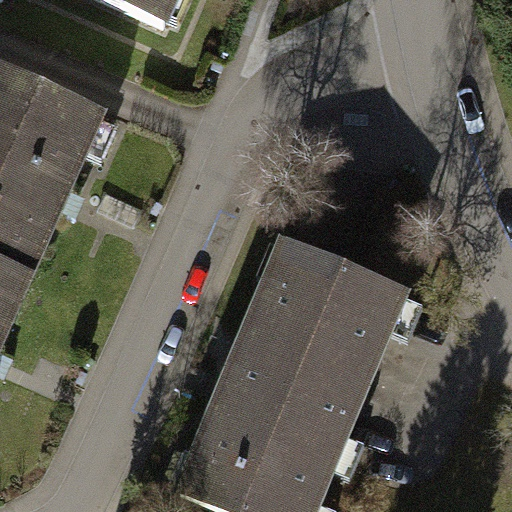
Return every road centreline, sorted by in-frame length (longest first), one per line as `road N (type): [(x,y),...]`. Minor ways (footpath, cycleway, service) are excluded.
road 1 (residential): [(425,60),(300,83),(266,108),(236,149),(77,511)]
road 2 (residential): [(511,287),(486,239),(425,60)]
